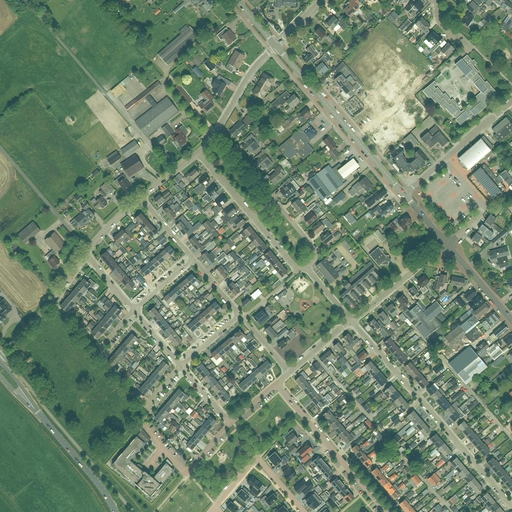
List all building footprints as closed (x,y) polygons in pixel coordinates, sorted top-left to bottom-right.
[(204,0),(205,0),(203,2),(204,2),(205,4),(206,5),(203,6),(207,10),(211,6),(210,5),(211,5),(216,0),(204,0)] [(297,7),(297,3),(295,2),(295,0),(275,0),(274,7),(280,8),(280,5),(290,6),(291,8),(297,7)] [(356,0),(351,0),(347,4),(346,6),(347,7),(344,10),(349,17),(359,8),(357,6),(360,4),(356,0)] [(502,5),(501,6),(508,11),(506,13),(508,15),(508,16),(504,23),(506,24),(511,16),(511,10),(511,9),(511,4),(506,0),(502,5)] [(405,9),(410,14),(415,10),(418,13),(424,7),(418,1),(415,5),(412,2),(405,9)] [(479,7),(473,1),(472,3),(471,4),(469,5),(476,11),(478,8),(479,7)] [(464,19),(461,22),(468,27),(474,17),(476,13),(475,11),(469,5),(467,8),(470,11),(469,14),(467,13),(465,17),(464,19)] [(397,18),(392,13),(387,18),(392,23),(397,18)] [(329,28),(330,26),(332,29),(337,24),(344,31),(348,26),(345,23),(345,22),(339,16),(336,19),(334,17),(331,19),(330,18),(324,23),(329,28)] [(487,26),(483,16),(475,20),(480,30),(487,26)] [(415,24),(419,28),(426,22),(421,17),(415,24)] [(412,23),(408,19),(399,28),(404,32),(405,31),(407,33),(414,25),(412,23)] [(426,22),(419,28),(424,33),(430,26),(426,22)] [(167,66),(199,38),(190,27),(158,55),(167,66)] [(322,38),(326,34),(319,28),(315,32),(320,37),(317,40),(320,42),(323,39),(322,38)] [(230,45),(236,39),(229,31),(224,35),(222,31),(217,36),(221,41),(224,38),(230,45)] [(438,37),(433,32),(426,39),(432,46),(430,49),(433,52),(439,45),(437,43),(442,38),(440,35),(438,37)] [(415,41),(418,43),(425,36),(423,34),(415,41)] [(331,43),(334,40),(330,35),(326,38),(331,43)] [(383,42),(379,46),(385,53),(389,49),(383,42)] [(447,57),(454,49),(448,43),(443,49),(439,46),(435,50),(438,54),(441,51),(447,57)] [(421,45),(418,47),(426,56),(431,51),(428,49),(426,51),(421,45)] [(303,60),(304,62),(305,62),(307,64),(311,61),(312,62),(314,59),(314,58),(317,55),(310,46),(306,50),(309,53),(302,59),(303,59),(303,60)] [(379,46),(375,50),(382,57),(385,53),(379,46)] [(375,50),(371,54),(378,60),(382,57),(375,50)] [(238,69),(241,63),(240,63),(242,61),(245,56),(244,56),(245,55),(244,54),(241,52),(240,52),(239,53),(235,51),(225,69),(232,72),(235,67),(238,69)] [(327,53),(326,54),(323,57),(319,61),(321,64),(316,68),(322,75),(323,74),(328,70),(328,69),(329,68),(325,64),(331,58),(327,53)] [(371,54),(368,58),(374,64),(378,60),(371,54)] [(398,55),(392,62),(396,66),(402,59),(398,55)] [(484,107),(498,95),(487,81),(485,83),(477,73),(478,72),(473,66),(475,64),(477,63),(474,60),(472,61),(467,55),(462,59),(455,64),(466,76),(463,78),(467,82),(470,79),(474,83),(473,84),(481,92),(473,100),(474,101),(461,112),(457,108),(459,106),(452,99),(451,100),(445,93),(444,95),(438,88),(436,89),(434,87),(437,84),(434,81),(423,91),(429,98),(430,97),(437,104),(438,103),(444,110),(446,109),(452,116),(452,115),(456,119),(455,120),(460,125),(468,118),(470,120),(474,116),(475,117),(485,108),(484,107)] [(368,58),(364,62),(370,68),(374,64),(368,58)] [(402,59),(396,66),(400,70),(406,63),(402,59)] [(215,68),(208,60),(203,64),(211,72),(215,68)] [(364,62),(360,66),(366,72),(370,68),(364,62)] [(406,63),(400,70),(404,73),(410,67),(406,63)] [(360,66),(356,70),(362,76),(366,72),(360,66)] [(342,90),(343,90),(347,94),(348,94),(350,97),(356,91),(362,86),(345,67),(339,72),(341,74),(335,80),(341,88),(341,89),(342,90)] [(410,67),(404,73),(407,77),(414,71),(410,67)] [(414,71),(407,77),(411,81),(417,75),(414,71)] [(257,86),(266,91),(269,86),(268,85),(271,79),(273,80),(274,80),(271,78),(271,77),(270,76),(269,75),(267,75),(266,76),(264,74),(263,74),(264,75),(261,81),(260,80),(257,86)] [(417,75),(411,81),(415,85),(421,79),(417,75)] [(219,76),(217,79),(216,79),(212,86),(214,88),(212,92),(219,96),(226,85),(223,83),(226,80),(219,76)] [(421,79),(415,85),(419,89),(425,83),(421,79)] [(128,112),(161,86),(158,82),(124,107),(128,112)] [(111,91),(117,98),(126,90),(120,83),(111,91)] [(256,87),(252,93),(263,99),(267,91),(266,91),(257,86),(256,87)] [(375,87),(351,107),(380,140),(403,119),(395,110),(382,121),(383,122),(382,124),(380,122),(380,121),(370,109),(369,110),(367,107),(369,106),(370,107),(383,96),(375,87)] [(181,89),(178,92),(184,99),(187,96),(181,89)] [(202,101),(198,105),(204,112),(205,113),(209,110),(211,108),(214,105),(212,103),(210,101),(213,98),(208,93),(206,90),(201,95),(203,98),(205,100),(203,102),(202,101)] [(298,105),(301,101),(299,100),(294,94),(291,97),(290,96),(288,97),(284,93),(271,104),(275,109),(281,104),(282,105),(286,102),(289,105),(285,109),(288,112),(292,108),(292,107),(296,103),(298,105)] [(147,137),(179,113),(167,97),(135,122),(147,137)] [(305,119),(310,114),(307,109),(302,113),(301,112),(296,116),(303,124),(306,121),(305,119)] [(322,124),(318,120),(323,116),(321,113),(312,121),(318,127),(322,124)] [(253,121),(248,115),(245,117),(245,118),(241,122),(240,121),(237,124),(237,125),(230,131),(236,139),(238,137),(237,135),(246,128),(246,127),(253,121)] [(511,119),(508,115),(490,131),(499,142),(511,131),(511,119)] [(291,116),(281,125),(284,129),(285,130),(291,125),(290,123),(294,120),(291,116)] [(161,129),(168,137),(173,133),(167,125),(161,129)] [(175,134),(171,137),(175,141),(176,140),(181,146),(182,145),(182,146),(186,143),(185,142),(186,142),(184,139),(186,138),(185,136),(188,134),(182,126),(175,131),(179,135),(177,137),(175,134)] [(435,126),(427,133),(420,139),(424,143),(430,150),(438,144),(442,149),(450,142),(435,126)] [(301,129),(279,148),(284,155),(289,160),(297,153),(303,160),(313,151),(309,147),(310,146),(308,143),(311,140),(317,134),(310,127),(304,132),(301,129)] [(416,145),(419,142),(411,133),(405,139),(407,142),(411,139),(416,145)] [(242,146),(249,155),(253,152),(254,153),(260,148),(257,146),(252,140),(255,138),(251,134),(244,140),(247,143),(242,146)] [(156,150),(167,143),(162,136),(152,143),(156,150)] [(487,158),(496,150),(493,147),(483,136),(474,144),(467,150),(466,151),(465,152),(459,158),(458,158),(461,162),(460,162),(461,163),(462,164),(463,165),(463,166),(464,167),(465,167),(466,168),(468,170),(477,162),(479,164),(485,159),(487,158)] [(334,148),(336,146),(328,137),(323,141),(327,146),(322,150),(324,153),(327,150),(329,152),(328,152),(331,155),(330,156),(333,160),(339,155),(334,149),(334,148)] [(126,158),(139,148),(135,141),(121,151),(126,158)] [(391,156),(394,160),(393,162),(394,164),(398,160),(399,161),(402,158),(400,156),(403,154),(402,154),(404,152),(400,148),(391,156)] [(415,160),(421,167),(425,164),(423,162),(427,159),(419,149),(415,153),(416,153),(412,157),(415,160)] [(268,154),(267,153),(265,150),(258,156),(260,158),(255,162),(262,171),(266,167),(265,166),(270,161),(266,156),(268,154)] [(118,153),(107,160),(111,165),(121,158),(118,153)] [(408,162),(407,163),(403,159),(405,157),(403,155),(403,154),(400,156),(402,158),(399,161),(398,160),(394,164),(399,169),(401,168),(404,172),(407,169),(408,170),(409,162),(408,162)] [(136,155),(121,165),(129,178),(144,168),(136,155)] [(491,164),(495,161),(491,155),(486,159),(491,164)] [(415,160),(411,163),(410,162),(409,162),(408,170),(409,170),(412,172),(415,169),(417,171),(421,167),(415,160)] [(350,161),(343,167),(342,167),(340,164),(332,169),(329,165),(316,175),(308,181),(321,200),(343,184),(341,182),(349,177),(348,175),(356,169),(357,168),(351,161),(350,161)] [(494,200),(502,193),(502,192),(506,189),(500,183),(496,178),(484,164),(480,167),(472,174),(472,175),(478,182),(477,182),(479,184),(480,184),(488,193),(487,194),(489,196),(490,195),(494,199),(494,200)] [(282,174),(284,172),(279,167),(274,171),(277,173),(270,179),(275,185),(284,177),(282,174)] [(197,179),(195,181),(193,179),(199,174),(195,169),(192,172),(191,171),(184,177),(187,180),(191,184),(194,181),(196,183),(198,182),(197,180),(198,180),(197,179)] [(500,175),(496,178),(500,183),(503,180),(509,186),(511,183),(511,179),(505,171),(500,175)] [(118,187),(120,185),(124,190),(130,186),(125,179),(126,179),(123,175),(114,181),(118,187)] [(194,191),(195,192),(198,195),(206,189),(205,188),(203,186),(210,180),(206,175),(201,179),(200,179),(198,181),(201,184),(197,187),(197,188),(194,191)] [(373,187),(369,183),(367,181),(368,181),(365,177),(359,182),(358,182),(351,188),(352,188),(348,192),(352,196),(356,193),(360,190),(358,187),(361,185),(367,192),(373,187)] [(291,178),(281,186),(282,186),(285,183),(287,185),(286,186),(286,187),(284,189),(284,188),(280,191),(287,199),(294,193),(297,196),(299,194),(296,191),(290,184),(293,181),(291,178)] [(103,185),(109,191),(112,187),(107,181),(103,185)] [(211,196),(218,190),(214,185),(209,189),(209,188),(206,191),(208,194),(207,195),(206,195),(202,198),(205,202),(206,200),(208,203),(213,199),(211,196)] [(384,196),(387,193),(386,193),(387,193),(385,190),(384,190),(383,189),(384,189),(383,187),(382,188),(364,202),(367,205),(371,206),(375,202),(377,200),(378,200),(384,196)] [(104,197),(107,195),(102,190),(99,192),(102,196),(101,197),(96,201),(94,198),(90,202),(96,209),(100,205),(103,208),(107,204),(102,199),(104,197)] [(165,202),(172,197),(167,191),(161,196),(160,195),(154,200),(159,206),(163,203),(161,202),(164,200),(165,202)] [(222,209),(221,207),(227,201),(223,196),(218,200),(215,202),(217,205),(211,210),(216,215),(222,209)] [(341,200),(337,196),(332,200),(336,205),(341,200)] [(194,205),(191,201),(188,199),(183,203),(189,210),(191,208),(194,206),(194,205)] [(291,204),(296,209),(302,204),(298,199),(291,204)] [(85,219),(88,222),(87,221),(88,220),(89,221),(89,220),(90,221),(91,221),(93,219),(93,218),(93,217),(94,216),(88,208),(90,206),(85,201),(83,203),(84,204),(81,207),(84,210),(85,211),(81,214),(85,219)] [(377,211),(382,217),(394,208),(389,202),(380,209),(381,209),(377,211)] [(168,206),(163,210),(167,215),(178,205),(177,203),(174,206),(173,204),(169,207),(168,206)] [(318,203),(315,206),(312,209),(317,215),(321,211),(318,207),(320,206),(318,203)] [(302,204),(296,209),(300,214),(306,209),(302,204)] [(178,205),(167,215),(171,220),(176,215),(179,213),(178,211),(181,209),(178,205)] [(224,216),(221,219),(226,224),(232,218),(230,216),(236,211),(232,206),(227,210),(226,209),(224,211),(222,213),(224,216)] [(373,214),(380,209),(378,206),(371,212),(370,211),(365,216),(367,219),(368,218),(370,216),(372,219),(375,217),(373,214)] [(306,223),(308,224),(309,225),(316,218),(311,212),(309,214),(309,215),(304,219),(307,222),(306,223)] [(357,221),(349,212),(344,216),(351,226),(357,221)] [(139,223),(145,218),(141,213),(135,219),(138,222),(135,225),(137,227),(140,224),(139,223)] [(85,219),(81,214),(75,219),(70,223),(74,228),(79,224),(82,227),(88,222),(85,219)] [(182,215),(175,221),(178,224),(176,225),(180,230),(189,223),(188,222),(188,223),(184,219),(185,218),(182,215)] [(496,219),(491,215),(485,222),(492,227),(496,230),(499,233),(502,230),(498,227),(494,224),(493,225),(492,224),(496,219)] [(234,217),(228,222),(231,225),(232,224),(234,227),(233,227),(236,230),(239,227),(239,228),(245,222),(240,216),(238,218),(236,220),(234,217)] [(411,224),(411,222),(411,221),(406,216),(396,224),(393,221),(388,225),(394,231),(400,226),(402,228),(407,224),(408,225),(409,225),(411,224)] [(144,228),(150,223),(145,218),(139,223),(140,224),(143,227),(140,230),(141,231),(144,229),(144,228)] [(323,226),(325,224),(328,228),(332,225),(327,218),(323,222),(322,221),(320,223),(320,222),(312,229),(317,234),(324,228),(323,226)] [(208,220),(202,225),(208,232),(214,228),(208,220)] [(33,222),(18,235),(25,243),(40,230),(33,222)] [(130,231),(136,226),(133,222),(127,228),(130,231)] [(189,223),(180,230),(184,235),(186,233),(189,231),(191,229),(193,232),(201,225),(199,222),(193,228),(189,223)] [(492,227),(485,222),(482,226),(481,226),(480,228),(479,228),(480,228),(477,233),(483,238),(483,237),(486,235),(490,238),(494,233),(489,230),(492,227)] [(148,233),(154,227),(150,223),(144,228),(144,229),(147,232),(144,235),(145,236),(148,234),(148,233)] [(217,229),(220,234),(226,230),(223,226),(217,229)] [(148,233),(148,234),(151,237),(148,239),(150,241),(153,238),(152,238),(158,232),(154,227),(148,233)] [(248,237),(254,232),(249,227),(240,234),(243,238),(242,239),(243,241),(248,237)] [(123,240),(124,239),(127,242),(133,236),(128,231),(126,233),(123,230),(118,234),(123,240)] [(378,230),(374,233),(382,242),(387,238),(384,234),(382,235),(378,230)] [(505,230),(491,242),(494,245),(508,233),(505,230)] [(53,250),(56,253),(66,245),(55,232),(45,240),(53,250)] [(258,237),(254,232),(248,237),(252,242),(258,237)] [(320,239),(322,241),(322,242),(324,244),(325,244),(333,238),(328,232),(320,239)] [(232,241),(239,235),(237,233),(230,239),(232,241)] [(471,240),(476,244),(480,239),(487,244),(489,241),(483,237),(483,238),(477,233),(476,233),(471,240)] [(125,244),(127,242),(124,239),(123,240),(118,234),(113,238),(118,244),(122,241),(125,244)] [(203,242),(206,239),(209,236),(207,234),(203,237),(193,246),(197,250),(202,246),(200,244),(203,242)] [(189,241),(193,246),(203,237),(201,235),(198,238),(197,238),(196,239),(194,237),(189,241)] [(255,245),(257,247),(263,243),(258,237),(252,242),(249,245),(252,247),(255,245)] [(349,252),(352,250),(346,241),(343,243),(349,252)] [(267,248),(263,243),(257,247),(261,253),(267,248)] [(124,255),(127,252),(122,246),(119,249),(124,255)] [(165,249),(163,246),(161,248),(164,250),(170,256),(175,252),(169,246),(165,249)] [(378,247),(369,255),(379,266),(381,265),(388,265),(388,261),(390,261),(390,259),(391,259),(389,258),(389,256),(385,255),(383,253),(383,249),(379,249),(378,247)] [(503,257),(509,255),(507,247),(489,252),(491,258),(497,256),(499,262),(498,262),(500,268),(509,265),(507,259),(504,260),(503,257)] [(100,257),(104,262),(110,257),(110,256),(107,253),(110,250),(109,248),(105,251),(106,252),(100,257)] [(213,255),(211,256),(206,261),(210,266),(215,261),(213,260),(216,257),(216,256),(222,251),(220,248),(219,249),(213,255)] [(56,253),(53,250),(48,255),(51,259),(48,261),(53,268),(54,269),(55,269),(58,267),(58,266),(57,265),(60,263),(54,256),(57,254),(56,253)] [(164,250),(161,253),(158,250),(156,252),(159,254),(160,254),(165,260),(170,256),(164,250)] [(264,256),(269,261),(274,256),(270,251),(264,256)] [(201,256),(206,261),(211,256),(207,252),(201,256)] [(113,253),(110,256),(110,257),(104,262),(108,267),(114,261),(111,258),(114,255),(113,253)] [(218,262),(226,256),(223,253),(216,259),(218,262)] [(156,257),(154,254),(152,256),(154,259),(155,258),(160,264),(165,260),(160,254),(159,254),(156,257)] [(251,263),(257,258),(255,254),(248,260),(251,263)] [(274,256),(269,261),(271,264),(268,267),(267,267),(263,271),(265,273),(269,271),(268,270),(279,262),(274,256)] [(321,272),(329,265),(326,261),(329,258),(327,257),(324,259),(316,266),(321,272)] [(108,267),(113,271),(118,266),(115,263),(119,260),(117,258),(114,261),(108,267)] [(151,261),(149,258),(147,260),(149,262),(150,262),(156,268),(160,264),(155,258),(154,259),(151,261)] [(255,262),(260,268),(265,264),(260,258),(255,262)] [(218,276),(228,268),(231,265),(229,264),(227,266),(226,266),(223,268),(221,266),(226,263),(223,259),(218,263),(221,266),(219,267),(214,271),(218,276)] [(236,261),(240,265),(242,268),(245,265),(239,259),(236,261)] [(146,266),(151,272),(156,268),(150,262),(149,262),(147,265),(144,262),(142,264),(145,267),(146,266)] [(274,271),(276,273),(277,272),(283,267),(279,262),(268,270),(269,271),(271,273),(274,271)] [(332,262),(329,265),(321,272),(326,277),(334,270),(330,266),(334,264),(332,262)] [(349,284),(372,264),(370,262),(347,281),(343,285),(346,289),(350,285),(349,284)] [(121,263),(118,266),(113,271),(117,276),(123,271),(122,270),(119,267),(122,264),(121,263)] [(142,269),(139,266),(137,268),(140,271),(139,272),(144,278),(146,276),(151,272),(146,266),(145,267),(142,269)] [(127,276),(126,275),(123,272),(127,269),(125,267),(122,270),(123,271),(117,276),(121,281),(127,276)] [(288,272),(283,267),(277,272),(282,277),(288,272)] [(227,277),(225,274),(230,270),(228,268),(218,276),(222,281),(227,277)] [(331,283),(339,276),(335,272),(338,269),(337,268),(334,270),(326,277),(331,283)] [(376,279),(379,277),(373,270),(342,297),(349,305),(353,301),(352,300),(355,298),(356,299),(359,296),(358,295),(361,293),(362,294),(365,291),(364,290),(367,288),(368,289),(371,286),(370,284),(373,283),(374,284),(377,280),(376,279)] [(129,272),(126,275),(127,276),(121,281),(125,286),(131,281),(130,280),(127,277),(130,274),(129,272)] [(227,286),(231,291),(243,281),(250,275),(249,273),(241,279),(234,285),(232,282),(227,286)] [(198,279),(197,280),(192,274),(187,278),(193,284),(196,281),(199,284),(201,283),(198,279)] [(447,276),(441,274),(439,282),(435,281),(434,289),(439,290),(440,286),(443,287),(444,283),(446,283),(447,276)] [(140,276),(137,278),(141,284),(145,282),(140,276)] [(424,286),(429,281),(424,276),(417,282),(422,287),(420,289),(424,294),(428,290),(424,286)] [(131,281),(125,286),(129,291),(135,286),(131,282),(135,279),(133,277),(130,280),(131,281)] [(463,287),(464,280),(464,279),(461,279),(460,280),(458,279),(458,278),(452,277),(451,285),(463,287)] [(188,288),(189,288),(192,285),(194,288),(196,287),(193,284),(187,278),(183,282),(188,288)] [(90,279),(88,282),(84,279),(80,284),(87,289),(89,286),(93,288),(96,284),(90,279)] [(296,284),(302,291),(307,286),(302,279),(296,284)] [(239,290),(246,284),(243,281),(231,291),(235,296),(240,292),(239,290)] [(190,292),(192,291),(189,288),(188,288),(183,282),(178,286),(183,292),(184,292),(187,289),(190,292)] [(87,289),(80,284),(76,288),(83,294),(87,289)] [(187,295),(184,292),(183,292),(178,286),(173,290),(178,296),(179,296),(182,293),(185,296),(187,295)] [(418,299),(422,295),(420,293),(419,294),(418,292),(413,286),(408,290),(413,296),(415,295),(418,299)] [(83,294),(76,288),(72,293),(79,298),(83,294)] [(252,302),(262,294),(258,289),(251,296),(252,298),(250,300),(248,298),(242,304),(246,308),(252,303),(252,302)] [(466,302),(467,300),(468,301),(476,294),(472,289),(464,296),(465,298),(464,299),(466,302)] [(173,290),(168,294),(174,300),(177,297),(180,301),(182,299),(179,296),(178,296),(173,290)] [(287,293),(285,290),(277,296),(279,299),(287,293)] [(69,297),(75,303),(79,298),(72,293),(69,297)] [(177,303),(174,300),(168,294),(164,298),(168,303),(165,305),(167,307),(170,305),(169,304),(173,301),(175,305),(177,303)] [(434,318),(444,310),(437,301),(423,313),(417,305),(409,312),(406,309),(407,308),(405,306),(408,303),(402,295),(397,300),(402,305),(400,307),(404,312),(403,313),(410,321),(414,318),(416,319),(417,318),(418,319),(412,324),(425,339),(441,325),(434,318)] [(473,310),(483,301),(479,296),(469,305),(473,310)] [(65,302),(71,307),(75,303),(69,297),(65,302)] [(111,310),(117,316),(121,311),(115,306),(113,308),(111,306),(108,303),(110,301),(107,298),(103,303),(105,305),(111,310)] [(0,322),(5,318),(6,318),(6,317),(5,317),(3,315),(5,313),(6,314),(11,310),(11,309),(3,300),(0,302),(0,306),(1,308),(0,308),(0,322)] [(210,306),(216,312),(221,308),(215,302),(212,305),(209,301),(207,303),(210,306)] [(71,307),(65,302),(61,306),(67,312),(71,307)] [(444,338),(451,345),(477,324),(475,323),(478,320),(477,319),(490,309),(489,308),(489,309),(487,307),(488,306),(485,303),(469,316),(470,316),(459,325),(460,325),(444,338)] [(158,312),(155,309),(158,306),(157,304),(154,307),(148,313),(152,317),(158,312)] [(394,317),(396,314),(394,311),(396,309),(392,304),(386,309),(391,314),(394,317)] [(105,305),(103,308),(107,311),(109,313),(107,315),(114,320),(117,316),(111,310),(105,305)] [(206,310),(211,316),(216,312),(210,306),(207,309),(204,306),(202,307),(205,310),(206,310)] [(152,317),(156,322),(162,317),(159,314),(162,311),(161,309),(158,312),(152,317)] [(206,310),(205,310),(202,313),(199,310),(198,311),(200,314),(201,314),(206,320),(211,316),(206,310)] [(261,325),(269,318),(263,311),(261,313),(260,313),(258,314),(257,313),(252,317),(255,321),(256,320),(257,322),(258,322),(261,325)] [(386,325),(391,321),(382,312),(378,316),(383,322),(386,325)] [(402,313),(402,314),(399,316),(403,322),(407,319),(402,313)] [(460,320),(459,320),(453,325),(455,327),(469,315),(467,313),(461,318),(462,319),(460,320)] [(492,313),(465,336),(471,343),(483,334),(499,321),(492,313)] [(156,322),(160,327),(166,322),(166,321),(163,318),(166,316),(165,314),(162,317),(156,322)] [(196,318),(202,324),(206,320),(201,314),(200,314),(197,317),(195,314),(193,316),(196,319),(196,318)] [(114,320),(107,315),(103,319),(110,325),(114,320)] [(337,321),(335,318),(333,319),(331,317),(326,320),(330,325),(337,321)] [(192,322),(197,328),(202,324),(196,318),(196,319),(193,321),(190,318),(188,320),(191,323),(192,322)] [(103,319),(99,324),(106,329),(110,325),(103,319)] [(170,327),(170,326),(167,323),(170,320),(169,319),(166,321),(166,322),(160,327),(164,332),(170,327)] [(370,321),(367,324),(370,328),(371,327),(375,331),(380,327),(373,319),(370,322),(370,321)] [(269,335),(279,327),(283,323),(280,320),(271,328),(270,326),(265,330),(269,335)] [(399,327),(393,321),(390,323),(396,329),(399,327)] [(192,322),(191,323),(188,325),(186,322),(184,324),(187,328),(188,327),(192,332),(197,328),(192,322)] [(173,323),(170,326),(170,327),(164,332),(168,336),(174,331),(171,328),(174,325),(173,323)] [(273,340),(277,336),(278,336),(275,333),(281,329),(285,326),(283,323),(279,327),(269,335),(273,340)] [(99,324),(95,328),(102,334),(106,329),(99,324)] [(498,339),(508,330),(503,324),(495,331),(496,331),(493,333),(494,334),(492,335),(490,337),(493,341),(497,338),(498,339)] [(387,337),(390,335),(390,334),(384,327),(381,329),(387,337)] [(102,334),(95,328),(91,333),(98,339),(102,334)] [(177,328),(174,331),(168,336),(172,341),(178,336),(178,335),(175,332),(178,329),(177,328)] [(193,339),(186,330),(182,332),(190,341),(193,339)] [(240,340),(241,339),(244,337),(247,340),(248,339),(245,334),(244,335),(239,330),(235,334),(240,340)] [(411,335),(416,342),(420,338),(416,331),(411,335)] [(181,332),(178,335),(178,336),(172,341),(176,346),(182,341),(179,337),(183,334),(181,332)] [(383,343),(388,348),(394,344),(392,342),(394,340),(392,338),(395,335),(393,332),(390,335),(391,336),(383,343)] [(132,334),(128,339),(133,344),(136,341),(139,344),(141,342),(140,341),(138,339),(137,339),(138,339),(132,334)] [(235,344),(236,343),(239,341),(242,344),(244,343),(241,339),(240,340),(235,334),(230,338),(235,344)] [(352,347),(353,347),(356,344),(353,340),(348,334),(343,338),(346,341),(344,342),(347,345),(345,347),(349,352),(353,348),(352,347)] [(509,346),(511,343),(511,334),(510,335),(509,334),(503,340),(509,346)] [(231,348),(231,347),(234,345),(237,348),(239,347),(236,343),(235,344),(230,338),(225,342),(231,348)] [(287,344),(290,341),(288,338),(284,341),(283,340),(277,345),(281,350),(287,344)] [(128,339),(124,344),(129,348),(133,344),(128,339)] [(226,352),(227,351),(230,349),(232,352),(234,351),(231,347),(231,348),(225,342),(221,346),(226,352)] [(246,347),(250,352),(255,348),(251,342),(246,347)] [(486,342),(485,343),(485,342),(477,349),(479,352),(476,354),(470,346),(448,364),(466,385),(468,383),(470,385),(470,387),(471,389),(478,383),(474,378),(487,367),(479,357),(486,351),(486,350),(489,347),(488,347),(489,345),(486,342)] [(347,354),(346,353),(343,349),(344,349),(338,343),(334,346),(339,352),(337,354),(343,361),(346,360),(343,357),(347,354)] [(494,361),(504,353),(495,343),(486,351),(494,361)] [(120,348),(125,353),(127,350),(130,353),(131,352),(130,352),(132,350),(129,348),(124,344),(120,348)] [(398,349),(394,344),(388,348),(393,354),(398,349)] [(221,356),(222,355),(225,353),(228,356),(230,355),(227,351),(226,352),(221,346),(216,350),(221,356)] [(123,360),(124,358),(125,358),(125,357),(123,355),(125,353),(120,348),(116,353),(123,360)] [(393,354),(397,359),(403,354),(398,349),(393,354)] [(221,356),(216,350),(211,354),(216,360),(220,357),(223,360),(225,359),(222,355),(221,356)] [(329,351),(325,355),(330,361),(332,358),(334,360),(334,361),(337,359),(329,351)] [(353,358),(356,362),(357,363),(359,362),(360,362),(368,355),(364,351),(357,356),(356,355),(353,358)] [(116,353),(112,358),(117,362),(119,360),(121,362),(122,361),(126,364),(128,361),(125,358),(124,358),(123,360),(116,353)] [(407,359),(403,354),(397,359),(402,364),(407,359)] [(327,367),(329,370),(331,367),(329,365),(327,363),(330,361),(325,355),(320,359),(327,367)] [(158,361),(162,364),(160,366),(165,371),(169,366),(167,364),(168,362),(161,356),(158,361)] [(265,363),(262,365),(267,371),(272,366),(267,361),(264,357),(261,359),(265,363)] [(115,365),(117,362),(112,358),(107,363),(113,367),(117,371),(119,368),(115,365)] [(204,361),(201,364),(195,369),(200,373),(206,368),(205,368),(203,365),(206,362),(204,361)] [(316,370),(321,367),(317,362),(312,366),(316,370)] [(367,369),(369,371),(375,366),(370,362),(361,370),(363,372),(367,369)] [(404,367),(409,372),(414,368),(410,362),(404,367)] [(348,375),(351,372),(350,370),(344,363),(340,367),(348,375)] [(444,368),(441,364),(433,370),(436,374),(444,368)] [(200,373),(204,378),(210,373),(209,373),(207,370),(210,367),(208,365),(205,368),(206,368),(200,373)] [(262,365),(258,369),(262,375),(267,371),(262,365)] [(160,366),(155,371),(161,376),(165,371),(160,366)] [(375,366),(369,371),(371,374),(369,376),(371,378),(373,376),(379,371),(375,366)] [(304,373),(309,378),(314,372),(309,367),(304,373)] [(262,375),(258,369),(257,368),(252,372),(253,373),(258,379),(262,375)] [(417,370),(414,368),(409,372),(413,378),(419,373),(421,371),(419,368),(417,370)] [(213,377),(216,375),(212,370),(209,373),(210,373),(204,378),(208,383),(214,378),(213,377)] [(155,371),(151,376),(157,380),(161,376),(155,371)] [(244,381),(248,387),(253,383),(248,377),(250,376),(248,373),(247,374),(245,371),(242,373),(245,376),(244,377),(246,380),(244,381)] [(375,379),(377,381),(383,376),(379,371),(373,376),(374,377),(372,379),(374,380),(375,379)] [(248,377),(253,383),(258,379),(253,373),(250,376),(248,377)] [(305,380),(303,378),(305,376),(303,373),(295,380),(299,385),(305,380)] [(423,378),(419,373),(413,378),(418,383),(423,378)] [(143,385),(149,390),(153,385),(147,380),(145,379),(146,378),(143,375),(140,377),(144,380),(143,381),(145,383),(143,385)] [(208,383),(212,388),(218,383),(218,382),(215,379),(218,377),(216,375),(213,377),(214,378),(208,383)] [(151,376),(147,380),(153,385),(157,380),(151,376)] [(387,381),(383,376),(377,381),(379,383),(376,386),(378,389),(387,381)] [(423,378),(418,383),(422,388),(428,383),(423,378)] [(218,383),(212,388),(216,393),(222,387),(219,384),(222,381),(221,380),(218,382),(218,383)] [(238,380),(235,382),(239,385),(239,386),(243,391),(248,387),(244,381),(241,384),(238,380)] [(312,385),(314,383),(312,380),(310,382),(309,381),(307,383),(305,380),(299,385),(303,390),(309,385),(311,384),(312,385)] [(149,390),(143,385),(141,388),(137,384),(135,387),(145,395),(149,390)] [(216,393),(220,397),(226,392),(223,389),(226,386),(225,384),(222,387),(216,393)] [(313,390),(309,385),(303,390),(307,395),(313,390)] [(426,390),(431,395),(437,391),(432,385),(426,390)] [(390,396),(396,391),(391,386),(385,390),(385,391),(386,391),(383,393),(387,398),(390,396)] [(440,388),(437,391),(431,395),(436,401),(441,396),(444,393),(440,388)] [(181,399),(183,397),(186,400),(189,398),(185,394),(179,389),(175,394),(181,399)] [(229,389),(226,392),(220,397),(224,402),(230,397),(227,394),(230,391),(229,389)] [(312,399),(317,395),(313,390),(307,395),(312,399)] [(456,400),(464,394),(462,390),(454,397),(456,400)] [(396,391),(390,396),(395,401),(400,396),(396,391)] [(376,401),(382,395),(380,392),(373,398),(376,401)] [(178,402),(181,399),(175,394),(171,399),(177,404),(176,404),(179,406),(178,407),(181,410),(183,407),(180,405),(181,404),(178,402)] [(321,399),(317,395),(312,399),(316,404),(321,399)] [(405,401),(400,396),(395,401),(392,403),(396,408),(399,406),(405,401)] [(436,401),(440,406),(446,401),(441,396),(436,401)] [(320,409),(325,405),(326,406),(330,403),(324,397),(321,399),(316,404),(320,409)] [(167,404),(172,408),(175,411),(178,407),(179,406),(176,404),(177,404),(171,399),(167,404)] [(409,407),(405,401),(399,406),(399,407),(397,409),(401,413),(403,411),(404,412),(409,407)] [(440,406),(445,411),(450,406),(446,401),(440,406)] [(455,402),(450,406),(445,411),(449,416),(455,411),(452,408),(457,404),(455,402)] [(167,404),(163,409),(168,413),(172,408),(167,404)] [(322,415),(326,420),(332,415),(330,413),(333,411),(330,408),(322,415)] [(454,421),(459,417),(461,419),(464,415),(458,408),(455,411),(449,416),(454,421)] [(164,418),(168,413),(163,409),(159,413),(164,418)] [(413,411),(408,416),(404,419),(406,422),(410,419),(412,421),(417,416),(413,411)] [(166,424),(162,420),(164,418),(159,413),(155,418),(160,422),(157,425),(158,426),(156,428),(157,429),(160,427),(162,430),(165,426),(164,426),(166,424)] [(211,417),(207,414),(205,416),(209,420),(207,422),(212,426),(216,421),(211,417)] [(326,420),(330,425),(336,420),(337,418),(335,416),(334,417),(332,415),(326,420)] [(416,426),(422,421),(417,416),(412,421),(414,424),(412,426),(412,427),(414,428),(416,426)] [(330,425),(335,430),(340,425),(339,423),(341,422),(339,420),(338,419),(337,421),(336,420),(330,425)] [(368,419),(364,423),(369,429),(373,426),(368,419)] [(201,425),(202,427),(203,426),(208,431),(212,426),(207,422),(205,425),(202,423),(199,421),(196,424),(200,427),(201,425)] [(412,427),(409,429),(412,432),(415,429),(418,432),(420,431),(426,426),(422,421),(416,426),(414,428),(412,427)] [(458,426),(462,431),(469,426),(467,424),(466,424),(464,421),(458,426)] [(344,430),(340,425),(335,430),(339,435),(344,430)] [(202,427),(199,431),(204,436),(208,431),(203,426),(202,427)] [(426,426),(420,431),(422,433),(418,436),(421,439),(430,431),(426,426)] [(462,431),(467,437),(472,432),(470,429),(471,428),(469,426),(462,431)] [(339,435),(343,439),(348,435),(346,432),(348,431),(347,430),(346,429),(345,430),(344,430),(339,435)] [(174,470),(166,463),(162,467),(162,468),(153,478),(149,475),(146,472),(145,471),(144,471),(144,472),(143,472),(140,470),(130,460),(144,443),(146,444),(150,439),(142,430),(137,436),(134,439),(130,444),(122,453),(117,459),(112,464),(124,474),(130,480),(135,484),(140,488),(142,490),(147,494),(151,497),(152,496),(156,491),(158,489),(162,484),(174,470)] [(192,439),(191,441),(196,445),(200,440),(195,436),(194,436),(193,435),(194,433),(190,430),(188,433),(191,436),(190,437),(192,439)] [(287,451),(290,455),(297,450),(293,446),(292,447),(291,445),(298,439),(295,435),(296,434),(292,430),(288,433),(290,436),(286,439),(288,443),(285,446),(286,447),(284,449),(287,451)] [(199,431),(195,436),(200,440),(204,436),(199,431)] [(347,444),(355,437),(351,432),(348,435),(343,439),(347,444)] [(467,437),(471,442),(478,436),(476,434),(475,435),(472,432),(467,437)] [(432,441),(434,443),(440,438),(436,434),(427,441),(429,444),(432,441)] [(397,435),(392,439),(396,443),(400,439),(397,435)] [(361,436),(361,437),(355,442),(357,445),(364,439),(361,436)] [(478,436),(471,442),(476,447),(481,442),(479,439),(480,438),(478,436)] [(444,443),(440,438),(434,443),(435,444),(432,446),(435,449),(436,450),(444,443)] [(192,450),(196,445),(191,441),(189,443),(185,440),(183,442),(187,445),(192,450)] [(299,457),(304,463),(310,458),(307,454),(313,450),(310,447),(311,446),(308,442),(304,446),(305,447),(298,452),(301,455),(299,457)] [(476,447),(480,452),(487,446),(485,444),(484,445),(481,442),(476,447)] [(364,443),(362,445),(361,446),(363,447),(355,454),(359,458),(364,454),(367,452),(365,450),(368,447),(367,446),(364,443)] [(448,448),(444,443),(436,450),(435,449),(432,451),(434,454),(437,451),(439,453),(441,451),(443,453),(448,448)] [(351,449),(355,454),(363,447),(361,446),(362,445),(361,444),(358,447),(356,445),(351,449)] [(487,446),(480,452),(484,457),(490,452),(487,449),(488,448),(487,446)] [(447,458),(452,453),(448,448),(443,453),(442,453),(440,455),(445,462),(448,459),(447,458)] [(276,454),(275,453),(269,458),(268,458),(269,458),(275,466),(275,467),(276,466),(281,462),(283,465),(288,460),(285,456),(281,459),(278,457),(279,456),(277,454),(276,454)] [(372,458),(375,456),(372,453),(369,455),(370,457),(363,463),(367,467),(372,463),(370,461),(373,459),(372,458)] [(359,458),(363,463),(370,457),(369,455),(367,457),(364,454),(359,458)] [(423,457),(421,455),(414,461),(416,463),(423,457)] [(312,462),(316,466),(322,461),(318,456),(312,462)] [(454,469),(455,468),(461,463),(456,458),(450,463),(453,466),(452,466),(454,469)] [(491,468),(498,462),(496,460),(495,461),(492,458),(487,463),(491,468)] [(438,469),(444,463),(442,460),(435,466),(438,469)] [(326,465),(322,461),(316,466),(319,470),(326,465)] [(491,468),(496,473),(501,468),(499,465),(500,464),(498,462),(491,468)] [(461,463),(455,468),(454,469),(456,471),(457,470),(459,473),(465,468),(461,463)] [(319,470),(323,475),(329,469),(326,465),(319,470)] [(284,476),(288,482),(296,475),(291,469),(291,470),(287,466),(282,470),(284,473),(285,472),(286,474),(284,476)] [(384,472),(387,470),(384,467),(381,469),(383,471),(380,472),(375,477),(379,481),(384,477),(387,475),(384,472)] [(380,472),(383,471),(381,469),(379,470),(376,468),(371,472),(375,477),(380,472)] [(465,468),(459,473),(457,475),(460,478),(459,479),(461,481),(469,473),(465,468)] [(505,470),(504,471),(501,468),(496,473),(500,478),(507,472),(505,470)] [(333,473),(329,469),(323,475),(326,479),(333,473)] [(500,478),(504,483),(510,478),(507,475),(509,474),(507,472),(500,478)] [(468,483),(474,478),(469,473),(463,479),(465,481),(466,480),(468,483)] [(421,481),(415,475),(410,479),(416,485),(421,481)] [(427,480),(433,486),(438,481),(432,475),(427,480)] [(392,481),(394,479),(392,476),(389,478),(390,480),(383,486),(387,490),(392,486),(390,484),(392,482),(392,481)] [(249,482),(247,483),(252,487),(250,490),(256,496),(261,491),(259,489),(262,485),(253,477),(251,478),(248,481),(249,482)] [(389,478),(389,477),(386,479),(384,477),(379,481),(383,486),(390,480),(389,478)] [(334,488),(341,483),(337,478),(330,483),(334,488)] [(470,490),(471,489),(478,483),(478,482),(477,480),(476,480),(474,478),(468,483),(467,484),(469,487),(467,489),(469,491),(470,490)] [(302,481),(294,488),(299,494),(304,490),(307,493),(313,488),(309,482),(306,485),(302,481)] [(341,483),(334,488),(339,493),(345,488),(341,483)] [(483,488),(478,483),(471,489),(473,491),(474,490),(477,493),(483,488)] [(392,486),(387,490),(391,495),(396,491),(398,489),(398,488),(397,487),(395,484),(392,486)] [(398,488),(398,489),(391,495),(395,500),(403,493),(400,490),(403,488),(400,485),(397,487),(398,488)] [(343,498),(349,493),(345,488),(339,493),(343,498)] [(239,492),(237,495),(247,504),(254,497),(248,492),(246,494),(241,489),(239,492)] [(309,505),(319,496),(315,492),(305,500),(307,502),(306,502),(309,505)] [(349,493),(343,498),(347,503),(353,497),(349,493)] [(483,500),(485,503),(491,498),(487,493),(481,497),(480,496),(476,499),(480,503),(483,500)] [(277,497),(274,494),(268,499),(265,496),(261,499),(263,503),(262,503),(264,505),(266,504),(269,507),(277,499),(276,498),(277,497)] [(323,501),(319,496),(309,505),(311,508),(312,508),(313,509),(319,505),(322,502),(323,501)] [(452,506),(457,501),(453,496),(447,501),(452,506)] [(403,509),(408,504),(409,504),(410,503),(409,501),(406,498),(399,504),(403,509)] [(495,502),(491,498),(485,503),(487,505),(485,507),(486,508),(487,509),(495,502)] [(228,506),(227,507),(232,511),(238,511),(240,510),(241,511),(244,508),(239,504),(236,507),(232,503),(231,502),(230,503),(229,503),(227,505),(228,506)] [(420,502),(412,508),(407,511),(415,511),(414,510),(421,504),(420,502)] [(493,511),(499,507),(495,502),(487,509),(486,508),(484,510),(485,511),(486,511),(488,511),(489,511),(491,510),(493,511)] [(403,509),(405,511),(407,511),(412,508),(410,506),(411,505),(410,503),(409,504),(408,504),(403,509)]
